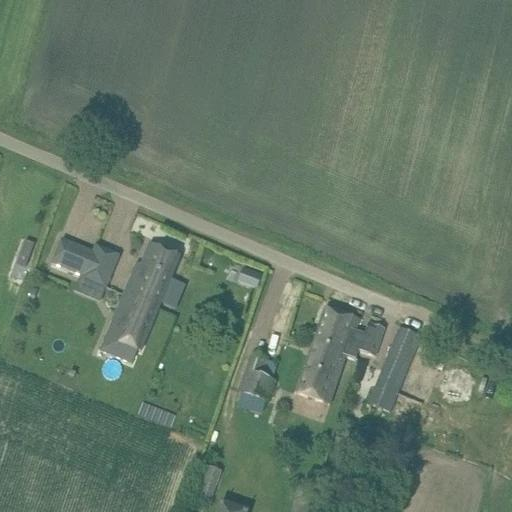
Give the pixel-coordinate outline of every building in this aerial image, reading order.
[(61,240),(51,265),(81,278),(92,253),(61,240)] [(25,242),(17,264),(33,270),(42,248),(25,242)] [(136,265),(122,298),(157,312),(157,311),(180,258),(149,245),(140,266),(136,265)] [(119,257),(95,247),(92,253),(81,278),(106,289),(119,257)] [(106,335),(99,352),(132,366),(137,352),(140,353),(148,335),(146,334),(150,324),(152,325),(157,312),(122,298),(115,316),(116,316),(108,336),(106,335)] [(346,357),(352,340),(358,321),(325,309),(318,328),(312,346),(346,357)] [(400,330),(369,404),(390,413),(420,339),(400,330)] [(346,357),(312,346),(295,395),(329,406),(346,357)] [(276,382),(260,377),(265,360),(251,355),(239,394),(269,404),(276,382)] [(359,386),(366,365),(357,362),(349,383),(359,386)] [(460,368),(440,374),(435,394),(450,408),(470,402),(475,382),(460,368)] [(221,473),(202,466),(192,497),(210,504),(221,473)] [(307,511),(312,492),(297,488),(290,511),(307,511)] [(245,511),(219,503),(216,511),(245,511)]
